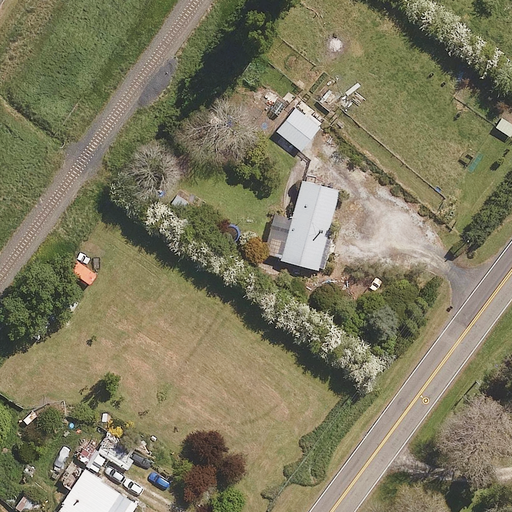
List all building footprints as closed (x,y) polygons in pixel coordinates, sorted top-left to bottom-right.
[(323,124),(299,105),(279,131),(303,150),(323,124)] [(341,191),(304,181),(294,220),(277,215),(266,255),(319,269),(341,191)] [(29,331),(39,338),(51,323),(41,315),(29,331)] [(129,464),(101,446),(59,511),(133,511),(139,503),(114,488),(129,464)] [(37,511),(44,503),(28,492),(16,509),(20,511),(37,511)]
